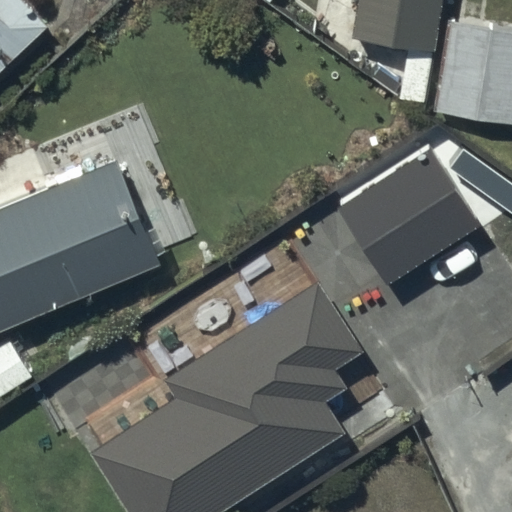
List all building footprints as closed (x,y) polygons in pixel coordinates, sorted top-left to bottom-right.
[(0,0),(0,69),(39,32),(8,0),(0,0)] [(511,22),(447,15),(436,111),(511,120),(511,22)] [(411,151),(320,210),(370,288),(462,228),(411,151)] [(0,203),(0,326),(158,264),(116,158),(0,203)] [(121,404),(179,495),(360,380),(301,288),(121,404)]
